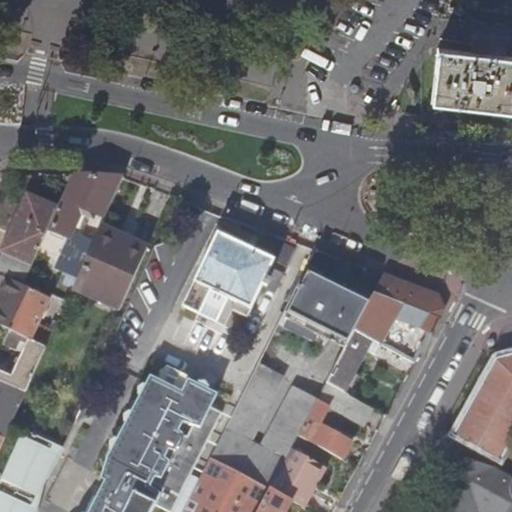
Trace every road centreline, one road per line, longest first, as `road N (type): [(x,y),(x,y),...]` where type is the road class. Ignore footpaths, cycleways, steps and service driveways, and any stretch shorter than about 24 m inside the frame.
road 1 (residential): [(391,154),(0,74)]
road 2 (unknown): [(207,174),(61,511)]
road 3 (residential): [(0,143),(128,147),(282,200)]
road 4 (residential): [(355,511),(469,309),(495,280)]
road 5 (residential): [(282,200),(495,280)]
road 6 (residential): [(511,159),(391,154)]
